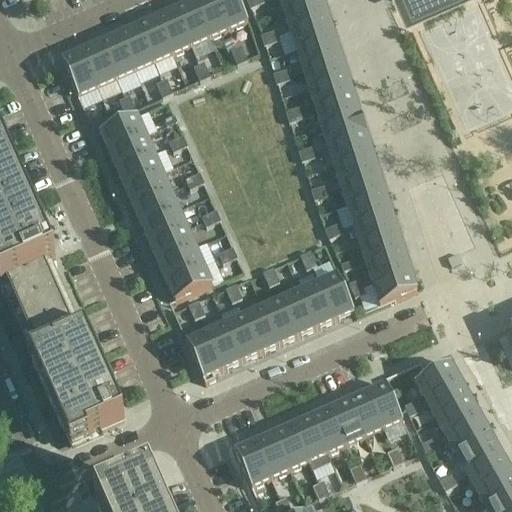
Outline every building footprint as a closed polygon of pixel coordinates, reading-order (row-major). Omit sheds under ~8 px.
[(229,36),(213,0),(211,0),(194,7),(211,44),(229,36)] [(249,27),(236,0),(213,0),(229,36),(249,27)] [(262,0),(252,0),(247,3),(249,8),(264,1),(262,0)] [(323,4),(321,0),(279,0),(285,17),(323,4)] [(266,7),(264,1),(249,8),(251,13),(266,7)] [(329,24),(323,4),(285,17),(291,36),(329,24)] [(211,44),(194,7),(176,16),(192,53),(211,44)] [(192,53),(176,16),(157,24),(173,61),(192,53)] [(173,61),(157,24),(139,32),(155,69),(173,61)] [(336,43),(329,24),(291,36),(297,55),(336,43)] [(155,69),(139,32),(120,40),(136,78),(155,69)] [(276,35),(261,40),(263,45),(278,40),(276,35)] [(136,78),(120,40),(101,49),(118,86),(136,78)] [(280,46),(278,40),(263,45),(265,51),(280,46)] [(342,62),(336,43),(297,55),(304,75),(342,62)] [(118,86),(101,49),(83,57),(99,94),(118,86)] [(242,51),(237,53),(243,68),(249,66),(242,51)] [(243,68),(237,53),(231,55),(238,70),(243,68)] [(99,94),(83,57),(73,61),(71,56),(61,60),(79,103),(99,94)] [(348,82),(342,62),(304,75),(310,94),(348,82)] [(205,67),(199,70),(206,84),(211,82),(205,67)] [(206,84),(199,70),(194,72),(201,87),(206,84)] [(289,74),(274,78),(276,84),(291,79),(289,74)] [(293,84),(291,79),(276,84),(277,89),(293,84)] [(355,101),(348,82),(310,94),(316,114),(355,101)] [(167,84),(162,86),(168,101),(174,99),(167,84)] [(168,101),(162,86),(157,88),(163,103),(168,101)] [(130,100),(125,103),(131,117),(136,115),(130,100)] [(361,121),(355,101),(316,114),(323,133),(361,121)] [(131,117),(125,103),(119,105),(126,120),(131,117)] [(301,112),(286,117),(288,123),(303,118),(301,112)] [(113,126),(108,115),(101,118),(105,129),(113,126)] [(305,123),(303,118),(288,123),(290,128),(305,123)] [(178,127),(174,120),(164,125),(167,132),(178,127)] [(147,141),(138,121),(108,135),(101,138),(102,138),(110,157),(147,141)] [(367,140),(361,121),(323,133),(329,152),(367,140)] [(56,268),(0,137),(0,287),(2,291),(11,287),(41,358),(31,362),(68,448),(124,423),(86,336),(83,340),(53,269),(56,268)] [(171,152),(186,146),(184,140),(169,147),(171,152)] [(374,159),(367,140),(329,152),(335,172),(374,159)] [(155,160),(147,141),(110,157),(118,176),(155,160)] [(174,158),(188,151),(186,146),(171,152),(174,158)] [(314,151),(299,156),(301,162),(316,157),(314,151)] [(318,162),(316,157),(301,162),(303,167),(318,162)] [(380,179),(374,159),(335,172),(341,191),(380,179)] [(163,178),(155,160),(118,176),(126,194),(163,178)] [(172,197),(163,178),(126,194),(135,213),(172,197)] [(188,190),(203,183),(200,178),(186,184),(188,190)] [(386,198),(380,179),(341,191),(348,211),(386,198)] [(190,195),(205,188),(203,183),(188,190),(190,195)] [(327,190),(312,195),(313,200),(328,195),(327,190)] [(330,201),(328,195),(313,200),(315,206),(330,201)] [(180,215),(172,197),(135,213),(143,232),(180,215)] [(393,217),(386,198),(348,211),(354,230),(393,217)] [(465,198),(442,208),(462,252),(485,242),(465,198)] [(188,234),(180,215),(143,232),(151,250),(188,234)] [(205,227),(219,220),(217,215),(202,222),(205,227)] [(399,237),(393,217),(354,230),(360,249),(399,237)] [(207,232),(222,226),(219,220),(205,227),(207,232)] [(340,228),(325,234),(328,239),(342,233),(340,228)] [(344,238),(342,233),(328,239),(330,245),(344,238)] [(196,253),(188,234),(151,250),(159,269),(196,253)] [(405,256),(399,237),(360,249),(367,269),(405,256)] [(221,264),(236,258),(233,252),(219,259),(221,264)] [(205,271),(196,253),(159,269),(168,288),(205,271)] [(318,271),(311,256),(306,259),(312,273),(318,271)] [(411,276),(405,256),(367,269),(373,288),(411,276)] [(223,269),(238,263),(236,258),(221,264),(223,269)] [(312,273),(306,259),(301,261),(307,276),(312,273)] [(342,269),(344,277),(355,273),(353,265),(342,269)] [(213,291),(205,271),(168,288),(176,307),(213,291)] [(280,287),(274,273),(269,275),(275,290),(280,287)] [(275,290),(269,275),(263,278),(270,292),(275,290)] [(418,295),(411,276),(373,288),(381,312),(418,295)] [(347,299),(339,280),(319,289),(335,326),(355,317),(347,299)] [(360,284),(349,289),(353,296),(363,291),(360,284)] [(243,304),(237,289),(231,292),(238,306),(243,304)] [(335,326),(319,289),(300,297),(317,334),(335,326)] [(366,298),(363,291),(353,296),(356,303),(366,298)] [(238,306),(231,292),(226,294),(232,309),(238,306)] [(317,334),(300,297),(282,305),(298,342),(317,334)] [(298,342),(282,305),(263,314),(279,350),(298,342)] [(206,320),(199,306),(194,308),(201,323),(206,320)] [(201,323),(194,308),(189,310),(195,325),(201,323)] [(279,350),(263,314),(244,322),(261,359),(279,350)] [(261,359),(244,322),(226,330),(242,367),(261,359)] [(242,367),(226,330),(207,338),(223,375),(242,367)] [(223,375),(207,338),(188,347),(206,389),(216,385),(214,380),(223,375)] [(427,407),(462,387),(451,368),(428,382),(427,382),(416,388),(427,407)] [(437,425),(472,405),(462,387),(427,407),(437,425)] [(387,390),(368,399),(384,435),(404,427),(400,419),(387,390)] [(384,435),(368,399),(349,407),(365,444),(384,435)] [(425,415),(422,410),(420,404),(412,407),(417,418),(425,415)] [(447,443),(482,423),(472,405),(437,425),(447,443)] [(365,444),(349,407),(330,415),(347,452),(365,444)] [(417,418),(412,407),(405,411),(407,416),(410,422),(417,418)] [(347,452),(330,415),(312,423),(328,460),(347,452)] [(328,460),(312,423),(293,432),(309,469),(328,460)] [(457,460),(492,440),(482,423),(447,443),(457,460)] [(309,469),(293,432),(274,440),(291,477),(309,469)] [(291,477),(274,440),(256,448),(272,485),(291,477)] [(467,478),(502,458),(492,440),(457,460),(467,478)] [(442,453),(439,447),(437,442),(429,445),(434,456),(442,453)] [(434,456),(429,445),(422,449),(427,460),(434,456)] [(272,485),(256,448),(248,452),(245,447),(234,452),(252,494),(272,485)] [(399,453),(393,455),(387,458),(391,465),(402,460),(399,453)] [(477,496),(511,476),(502,458),(467,478),(477,496)] [(405,467),(402,460),(391,465),(394,472),(405,467)] [(361,469),(356,472),(350,474),(353,482),(364,477),(361,469)] [(485,511),(489,511),(511,499),(511,476),(477,496),(485,511)] [(368,484),(364,477),(353,482),(357,489),(368,484)] [(163,511),(149,478),(93,503),(96,511),(163,511)] [(460,489),(457,484),(454,478),(447,482),(453,493),(460,489)] [(453,493),(447,482),(440,486),(446,497),(453,493)] [(324,486),(318,489),(313,491),(316,498),(327,493),(324,486)] [(330,501),(327,493),(316,498),(319,506),(330,501)] [(511,511),(511,499),(489,511),(511,511)] [(277,511),(285,511),(290,510),(287,503),(281,505),(276,508),(277,511)]
